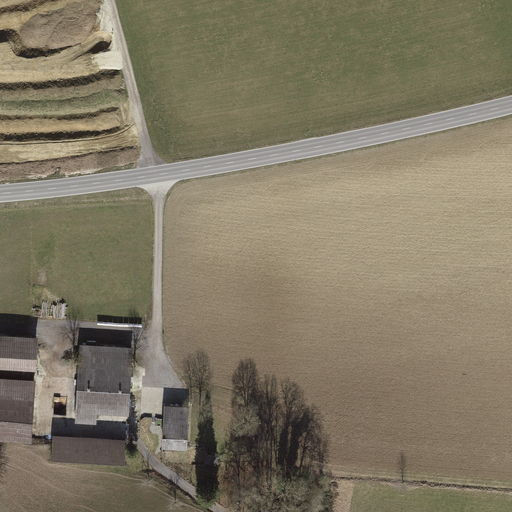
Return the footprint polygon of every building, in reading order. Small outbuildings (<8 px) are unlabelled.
[(35,337),(0,335),(0,370),(33,372),(35,337)] [(131,348),(78,345),(75,423),(97,424),(98,414),(128,415),(131,348)] [(34,381),(0,378),(0,439),(30,442),(34,381)] [(189,408),(164,407),(161,448),(186,450),(189,408)] [(126,438),(52,435),(50,461),(124,465),(126,438)]
